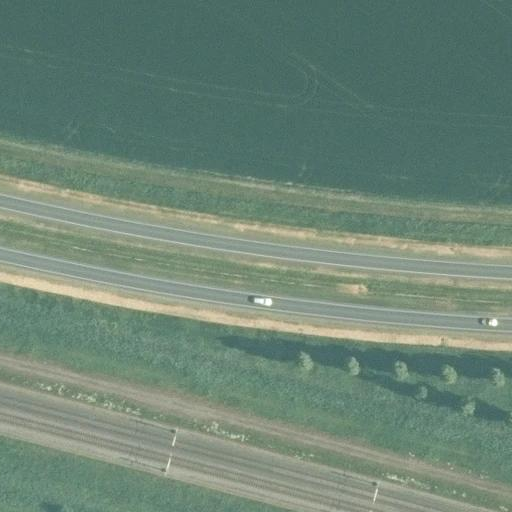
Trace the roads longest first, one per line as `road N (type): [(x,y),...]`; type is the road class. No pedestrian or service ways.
road 1 (track): [(0,359),(511,493)]
road 2 (trunk): [(511,273),(166,237),(0,199)]
road 3 (trunk): [(0,252),(150,286),(511,326)]
